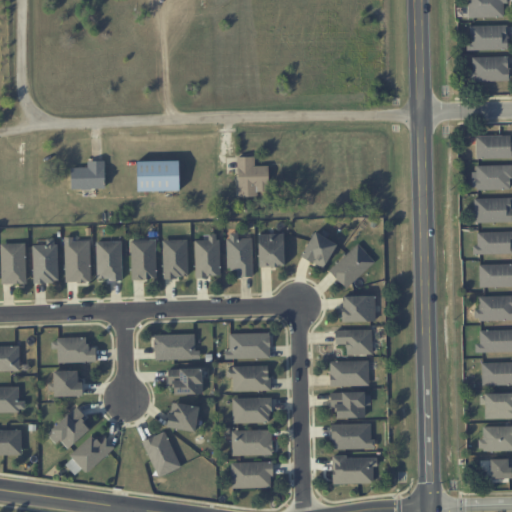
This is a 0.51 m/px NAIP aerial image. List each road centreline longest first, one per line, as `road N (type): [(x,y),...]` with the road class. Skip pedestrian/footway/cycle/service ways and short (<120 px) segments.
road 1 (secondary): [(430,511),(413,0)]
road 2 (residential): [(0,315),(298,305),(302,511)]
road 3 (tertiary): [(0,488),(156,511),(430,508)]
road 4 (residential): [(421,114),(46,124),(0,133)]
road 5 (residential): [(46,124),(25,92),(24,0)]
